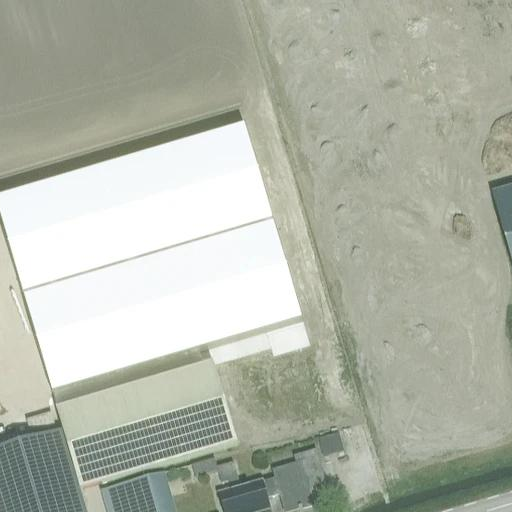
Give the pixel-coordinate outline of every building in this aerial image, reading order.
[(246,130),(0,202),(0,216),(53,396),(303,323),(246,130)] [(511,189),(493,195),(511,263),(511,189)] [(304,325),(267,336),(273,357),(310,346),(304,325)] [(54,412),(61,433),(23,445),(21,437),(0,444),(2,451),(0,451),(0,511),(85,511),(79,491),(236,444),(211,363),(54,412)] [(344,453),(339,435),(318,441),(324,459),(344,453)] [(275,481),(269,482),(274,499),(280,497),(283,511),(301,507),(301,508),(317,504),(311,479),(324,476),(317,452),(294,458),(296,465),(272,472),(275,481)] [(268,500),(274,499),(269,482),(264,484),(263,482),(241,488),(234,465),(217,469),(221,486),(228,484),(230,490),(220,493),(224,511),(267,511),(271,511),(268,500)] [(174,511),(164,475),(102,493),(106,511),(174,511)]
